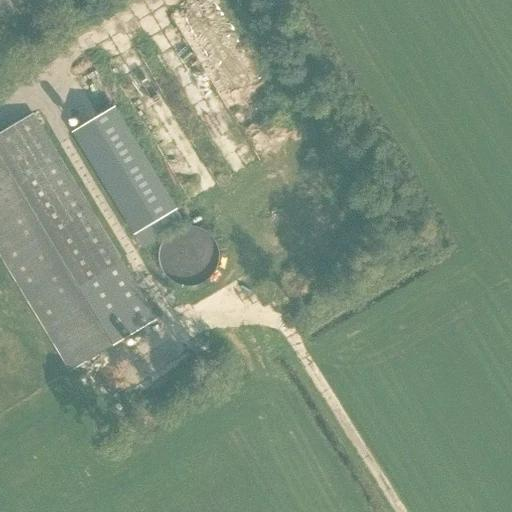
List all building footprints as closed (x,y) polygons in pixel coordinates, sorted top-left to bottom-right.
[(157,32),(160,43),(176,38),(173,28),(157,32)] [(228,175),(251,162),(188,46),(165,58),(228,175)] [(190,188),(206,178),(142,77),(126,88),(190,188)] [(185,223),(176,209),(115,107),(73,133),(134,234),(135,234),(143,248),(171,232),(185,223)] [(0,255),(69,371),(121,340),(156,318),(33,113),(0,133),(0,255)] [(312,171),(334,159),(326,143),(303,154),(312,171)] [(307,204),(344,182),(337,171),(301,193),(307,204)] [(204,214),(222,207),(217,192),(198,198),(204,214)] [(217,266),(219,256),(217,247),(213,238),(206,232),(198,227),(189,226),(179,227),(171,232),(164,238),(160,247),(158,256),(160,266),(164,274),(171,281),(179,285),(189,287),(198,285),(206,281),(213,274),(217,266)]
